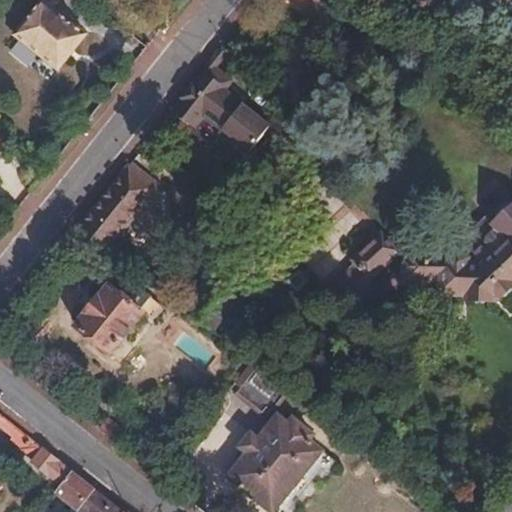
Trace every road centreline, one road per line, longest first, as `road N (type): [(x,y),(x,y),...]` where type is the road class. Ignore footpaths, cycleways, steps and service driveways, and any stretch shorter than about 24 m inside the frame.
road 1 (residential): [(0,277),(223,0)]
road 2 (residential): [(0,382),(162,511)]
